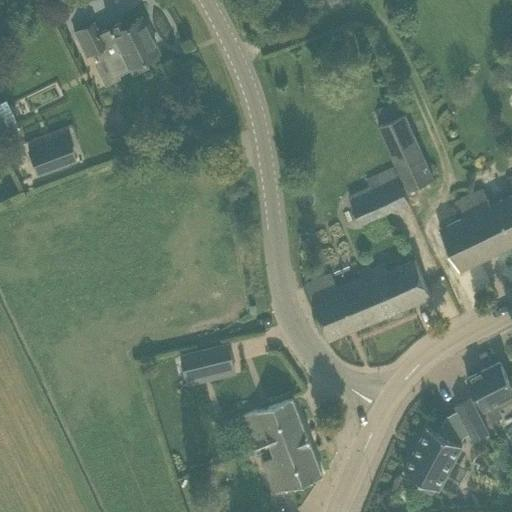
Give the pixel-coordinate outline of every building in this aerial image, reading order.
[(147,66),(142,57),(156,50),(154,46),(156,44),(153,38),(150,39),(139,16),(125,23),(124,19),(97,32),(92,22),(73,31),(86,56),(111,44),(114,51),(107,55),(116,74),(130,68),(132,73),(147,66)] [(409,190),(427,182),(434,179),(405,113),(396,116),(378,125),(409,190)] [(66,134),(26,149),(36,175),(76,160),(66,134)] [(360,222),(409,200),(397,174),(349,197),(360,222)] [(511,178),(509,180),(511,185),(511,195),(491,206),(483,190),(457,203),(465,218),(441,230),(451,251),(460,269),(511,243),(511,178)] [(423,277),(416,259),(387,271),(384,263),(372,268),(371,266),(359,271),(362,278),(338,288),(332,273),(305,284),(329,339),(431,295),(423,277)] [(220,344),(196,349),(202,373),(237,365),(232,341),(226,343),(220,344)] [(511,394),(511,385),(500,361),(469,376),(486,409),(491,420),(503,415),(496,402),(511,394)] [(438,431),(428,425),(404,469),(423,480),(420,485),(433,491),(435,486),(439,488),(462,444),(460,443),(464,435),(470,432),(474,439),(488,432),(470,396),(455,404),(458,409),(447,415),(438,431)] [(307,436),(292,397),(257,410),(256,408),(243,413),(253,438),(266,433),(273,449),(307,436)] [(273,449),(276,457),(264,462),(274,487),(277,486),(279,490),(291,485),(291,487),(322,475),(307,436),(273,449)]
